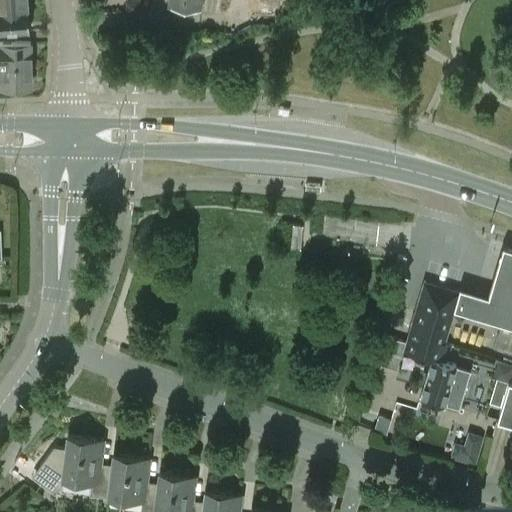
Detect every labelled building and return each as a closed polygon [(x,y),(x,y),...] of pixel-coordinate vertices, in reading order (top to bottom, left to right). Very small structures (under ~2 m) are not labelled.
[(0,0),(0,9),(27,7),(26,0),(0,0)] [(170,0),(169,6),(201,10),(202,0),(170,0)] [(260,15),(282,15),(282,1),(260,1),(260,15)] [(27,7),(0,9),(0,32),(28,30),(27,7)] [(0,64),(30,64),(30,42),(0,42),(0,64)] [(30,64),(0,64),(0,86),(30,86),(30,64)] [(300,248),(303,224),(293,223),(290,247),(300,248)] [(465,289),(459,310),(511,325),(511,252),(508,251),(494,297),(465,289)] [(414,311),(402,350),(431,357),(419,398),(444,404),(444,403),(459,408),(470,369),(446,362),(452,344),(444,341),(453,309),(458,290),(422,281),(414,311)] [(497,377),(489,403),(501,406),(497,421),(511,425),(511,383),(508,382),(509,380),(497,377)] [(391,418),(379,415),(374,429),(386,433),(391,418)] [(469,429),(467,441),(456,439),(453,457),(480,461),(484,432),(469,429)] [(108,496),(110,478),(111,469),(99,468),(103,439),(68,436),(66,449),(54,447),(32,477),(55,494),(63,485),(63,478),(91,482),(89,496),(108,498),(108,496)] [(110,478),(108,496),(142,500),(140,511),(153,511),(157,488),(145,486),(146,478),(149,458),(113,453),(111,465),(111,469),(110,478)] [(157,484),(157,488),(153,511),(202,511),(203,506),(191,504),(192,499),(195,476),(159,471),(157,484)] [(205,489),(203,506),(202,511),(238,511),(241,494),(205,489)]
